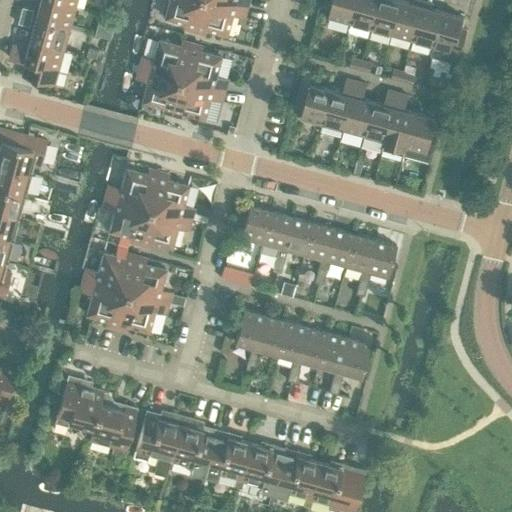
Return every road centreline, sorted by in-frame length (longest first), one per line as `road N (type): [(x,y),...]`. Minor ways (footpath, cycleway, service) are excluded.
road 1 (residential): [(493,236),(242,163)]
road 2 (residential): [(242,163),(0,93)]
road 3 (residential): [(183,387),(242,163)]
road 4 (residential): [(355,434),(183,387)]
road 5 (residential): [(242,163),(286,0)]
road 6 (tertiary): [(511,383),(490,346),(484,307),(493,236)]
